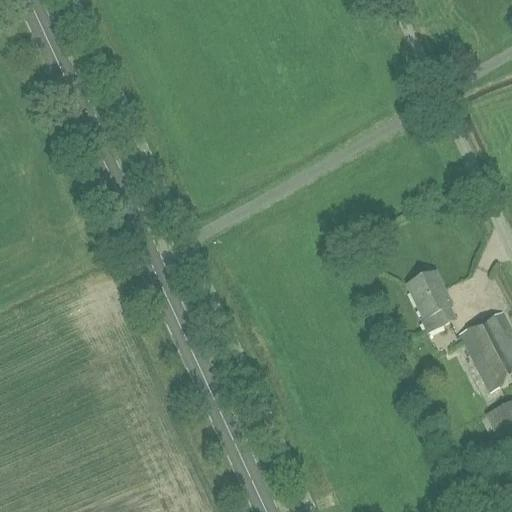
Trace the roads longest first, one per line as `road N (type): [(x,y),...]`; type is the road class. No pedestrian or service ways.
road 1 (unclassified): [(149,262),(439,96)]
road 2 (secondary): [(149,262),(28,0)]
road 3 (secondary): [(265,511),(149,262)]
road 4 (unclassified): [(511,252),(439,96)]
